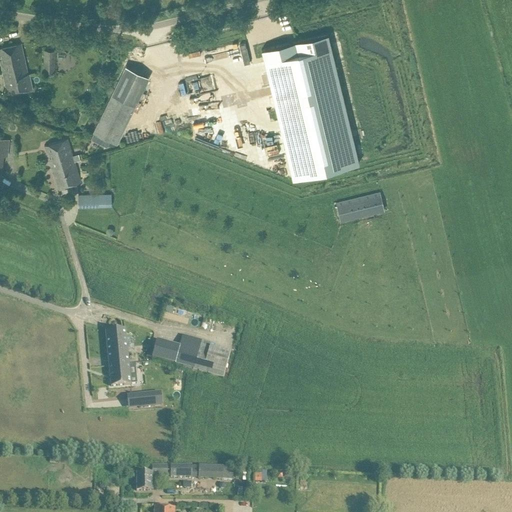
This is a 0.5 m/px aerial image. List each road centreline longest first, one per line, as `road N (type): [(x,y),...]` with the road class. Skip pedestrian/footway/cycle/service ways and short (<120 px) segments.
road 1 (unclassified): [(0,14),(124,30),(258,0)]
road 2 (residential): [(0,498),(229,506)]
road 3 (residential): [(0,290),(79,316),(86,309),(62,217)]
